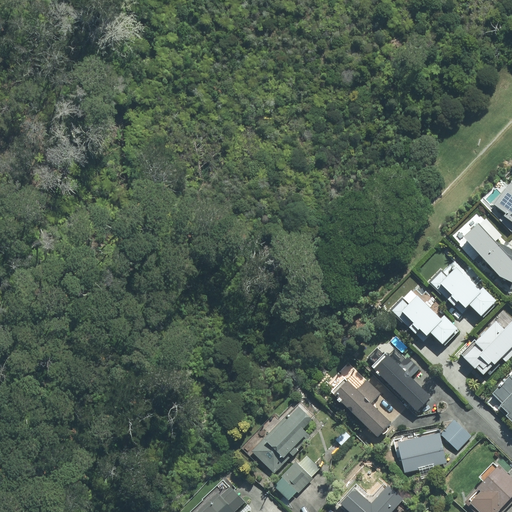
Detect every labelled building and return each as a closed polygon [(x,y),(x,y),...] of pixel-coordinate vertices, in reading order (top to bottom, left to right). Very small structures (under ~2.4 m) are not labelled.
[(511,186),(509,184),(488,215),(511,232),(511,186)] [(479,222),(460,238),(498,281),(511,287),(511,257),(508,256),(479,222)] [(446,278),(440,272),(428,283),(454,306),(457,303),(465,310),(468,306),(480,318),(496,303),(482,288),(477,292),(456,271),(446,278)] [(402,301),(392,311),(415,335),(419,330),(427,338),(430,334),(443,346),(459,330),(445,316),(439,320),(416,297),(408,306),(402,301)] [(483,378),(511,348),(511,323),(511,322),(502,330),(496,324),(462,359),(483,378)] [(385,353),(371,368),(417,413),(432,398),(385,353)] [(511,374),(491,393),(502,404),(497,410),(511,424),(511,374)] [(347,380),(331,396),(376,439),(391,424),(371,404),(382,394),(367,380),(356,392),(347,380)] [(298,406),(253,452),(274,473),(310,436),(303,429),(312,420),(298,406)] [(473,434),(455,418),(441,433),(460,450),(473,434)] [(440,432),(395,443),(402,473),(447,464),(440,432)] [(313,480),(297,463),(281,478),(297,494),(313,480)] [(511,480),(498,466),(462,501),(474,511),(500,511),(511,499),(511,480)] [(245,502),(222,480),(189,511),(247,511),(241,506),(245,502)] [(395,511),(405,501),(387,486),(370,504),(354,489),(339,504),(345,510),(343,511),(395,511)]
